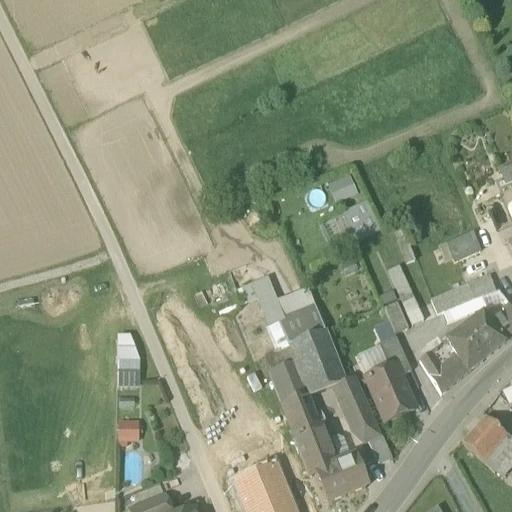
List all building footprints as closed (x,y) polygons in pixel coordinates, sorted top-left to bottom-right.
[(511,165),(499,172),(504,185),(511,181),(511,165)] [(349,177),(327,187),(335,205),(357,196),(349,177)] [(341,216),(355,245),(379,234),(365,204),(341,216)] [(447,246),(454,264),(480,253),(472,234),(447,246)] [(396,244),(404,267),(415,263),(407,244),(405,240),(396,244)] [(388,275),(405,314),(416,309),(399,269),(388,275)] [(436,318),(442,315),(487,297),(495,295),(489,278),(466,287),(430,302),(436,318)] [(248,288),(266,330),(280,324),(284,323),(276,303),(267,281),(248,288)] [(284,323),(314,311),(307,291),(276,303),(284,323)] [(491,306),(487,297),(442,315),(447,326),(491,306)] [(388,324),(394,338),(408,331),(397,306),(383,312),(388,324)] [(490,326),(505,345),(511,339),(511,312),(508,306),(501,311),(504,315),(490,326)] [(423,323),(416,309),(405,314),(411,328),(423,323)] [(280,324),(289,347),(323,334),(314,311),(284,323),(280,324)] [(455,358),(467,376),(505,345),(490,326),(482,316),(446,343),(455,358)] [(266,330),(276,355),(289,349),(288,348),(289,347),(280,324),(266,330)] [(380,348),(396,341),(394,338),(388,324),(373,330),(380,348)] [(343,384),(323,334),(289,347),(288,348),(289,349),(295,364),(309,399),(332,389),(344,385),(343,384)] [(116,374),(139,375),(140,363),(129,339),(116,339),(116,374)] [(394,368),(400,379),(410,374),(396,341),(380,348),(379,348),(388,370),(394,368)] [(446,343),(430,355),(440,370),(455,358),(446,343)] [(388,370),(379,348),(355,358),(365,381),(388,370)] [(264,360),(270,373),(295,364),(289,349),(276,355),(264,360)] [(419,364),(440,398),(467,376),(455,358),(440,370),(430,355),(419,364)] [(309,399),(295,364),(270,373),(267,374),(281,407),(309,399)] [(365,381),(385,425),(414,412),(400,379),(394,368),(388,370),(365,381)] [(139,375),(116,374),(116,391),(139,391),(139,375)] [(354,380),(343,384),(344,385),(332,389),(352,434),(363,446),(367,444),(380,438),(379,437),(354,380)] [(321,427),(309,399),(281,407),(293,439),(321,427)] [(511,454),(511,442),(506,437),(485,419),(461,445),(482,464),(494,475),(511,454)] [(115,445),(137,445),(137,425),(115,425),(115,445)] [(309,479),(316,476),(315,474),(336,465),(327,442),(321,427),(293,439),(292,439),(309,479)] [(367,444),(377,467),(392,461),(381,436),(379,437),(380,438),(367,444)] [(336,465),(351,459),(343,441),(338,438),(327,442),(336,465)] [(351,459),(336,465),(315,474),(316,476),(328,504),(366,489),(353,458),(351,459)] [(292,511),(275,469),(234,486),(244,511),(292,511)] [(127,511),(170,511),(165,497),(127,511)]
